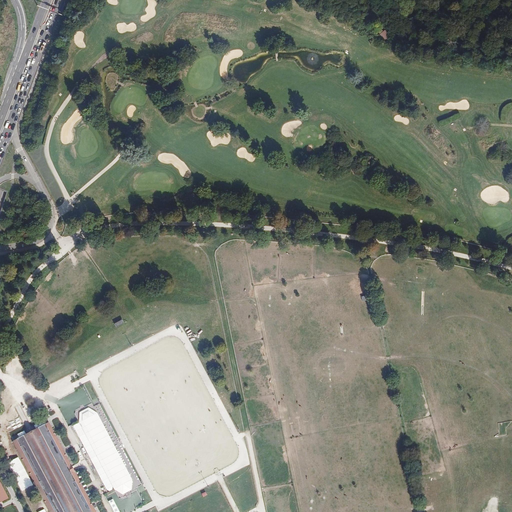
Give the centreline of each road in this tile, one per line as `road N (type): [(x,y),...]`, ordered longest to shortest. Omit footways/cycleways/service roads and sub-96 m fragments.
road 1 (track): [(511,268),(414,246),(218,224),(112,225),(64,246)]
road 2 (motorway): [(0,194),(32,73),(32,32),(20,0)]
road 3 (primary): [(0,157),(50,21)]
